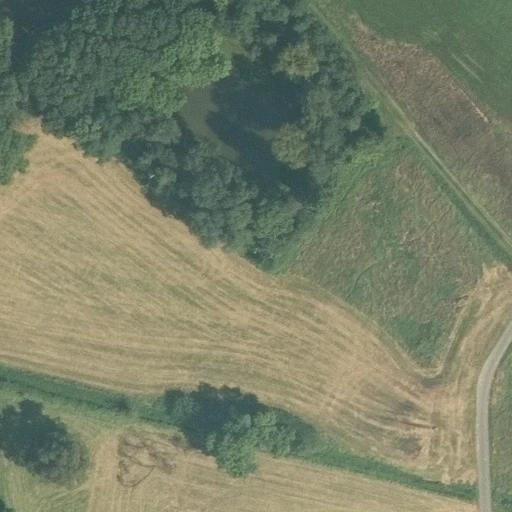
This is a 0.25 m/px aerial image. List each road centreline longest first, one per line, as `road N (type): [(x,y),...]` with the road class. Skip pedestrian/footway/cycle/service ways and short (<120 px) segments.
road 1 (track): [(300,0),(511,252)]
road 2 (track): [(511,332),(484,383),(485,511)]
